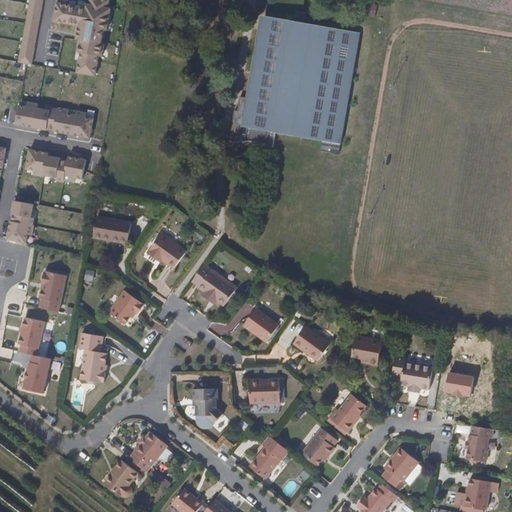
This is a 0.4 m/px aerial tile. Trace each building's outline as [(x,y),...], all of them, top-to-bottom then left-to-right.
[(42,0),(29,0),(19,57),(31,59),(42,0)] [(86,4),(63,0),(57,0),(55,16),(84,22),(80,46),(82,47),(77,72),(95,75),(99,50),(102,50),(104,38),(102,38),(104,25),(106,26),(110,5),(108,4),(108,0),(89,0),(89,1),(87,1),(86,4)] [(333,154),(358,32),(302,21),(304,12),(295,10),(294,15),(286,13),(285,18),(264,13),(240,132),(244,133),(244,137),(250,136),(259,138),(265,141),(268,145),(272,131),(318,140),(316,150),(333,154)] [(15,121),(33,124),(36,104),(37,100),(27,98),(26,102),(19,101),(15,121)] [(50,107),(36,104),(33,124),(46,126),(47,125),(54,126),(58,106),(50,104),(50,107)] [(58,104),(58,106),(54,126),(54,128),(72,131),(75,111),(67,109),(68,106),(58,104)] [(83,112),(75,111),(72,131),(89,134),(94,110),(84,108),(83,112)] [(29,146),(26,166),(33,167),(33,171),(43,173),(43,172),(46,152),(47,149),(29,146)] [(60,155),(46,152),(43,172),(56,174),(56,176),(63,178),(64,176),(66,157),(59,156),(60,155)] [(66,157),(64,176),(73,178),(74,174),(81,176),(85,156),(67,153),(66,157)] [(12,210),(11,217),(32,221),(33,214),(29,213),(31,200),(14,197),(11,210),(12,210)] [(126,241),(129,221),(93,215),(90,238),(106,241),(106,238),(126,241)] [(10,217),(7,233),(25,236),(26,229),(31,230),(33,221),(32,221),(11,217),(10,217)] [(171,271),(183,253),(158,235),(143,256),(153,262),(155,260),(159,263),(171,271)] [(230,293),(224,288),(226,285),(200,266),(188,284),(193,288),(194,290),(199,294),(200,295),(198,298),(207,304),(209,301),(213,304),(219,308),(230,293)] [(58,307),(66,272),(46,267),(44,268),(41,280),(43,281),(40,294),(42,294),(40,304),(58,307)] [(133,315),(141,304),(121,289),(105,312),(121,324),(130,312),(133,315)] [(36,350),(45,317),(26,313),(24,323),(22,328),(20,339),(22,339),(21,347),(36,350)] [(276,330),(253,313),(241,330),(250,337),(252,335),(266,345),(276,330)] [(316,364),(328,348),(303,330),(293,344),(306,354),(306,357),(316,364)] [(85,349),(103,352),(105,336),(82,333),(79,348),(85,349)] [(266,345),(252,335),(250,337),(264,347),(266,345)] [(374,371),(379,345),(351,339),(347,361),(357,363),(365,364),(364,368),(374,371)] [(306,354),(293,344),(292,346),(306,357),(306,354)] [(103,371),(105,364),(106,353),(103,352),(85,349),(80,380),(85,381),(87,384),(94,385),(96,382),(102,383),(103,382),(105,382),(107,371),(103,371)] [(52,357),(34,352),(32,360),(31,359),(29,369),(27,369),(26,376),(27,376),(25,386),(44,391),(52,357)] [(425,395),(428,372),(402,368),(403,362),(393,360),(389,382),(398,383),(397,390),(405,391),(405,392),(416,394),(417,393),(425,395)] [(277,407),(276,383),(265,383),(265,386),(258,387),(258,384),(246,384),(245,387),(246,389),(246,407),(277,407)] [(217,408),(216,391),(191,392),(191,403),(194,403),(194,408),(194,418),(204,418),(213,426),(222,416),(216,410),(215,408),(217,408)] [(350,425),(356,417),(364,408),(349,396),(336,413),(333,411),(326,420),(346,435),(352,427),(350,425)] [(332,452),(331,449),(336,443),(320,430),(300,455),(315,468),(320,462),(325,456),(327,458),(332,452)] [(483,469),(486,455),(485,454),(487,444),(489,445),(491,435),(471,431),(469,440),(468,441),(466,453),(467,455),(465,465),(469,466),(474,473),(479,468),(483,469)] [(146,471),(166,447),(149,434),(145,440),(140,446),(129,458),(146,471)] [(280,463),(287,454),(267,438),(260,447),(262,449),(253,461),(256,464),(251,470),(264,480),(279,462),(280,463)] [(226,453),(229,449),(223,444),(220,448),(226,453)] [(401,485),(416,468),(417,467),(399,452),(393,459),(396,460),(392,465),(390,463),(384,471),(386,473),(380,480),(393,490),(398,483),(401,485)] [(129,485),(139,473),(122,459),(116,465),(117,466),(116,468),(117,469),(113,473),(105,483),(120,496),(121,495),(124,495),(129,492),(130,488),(129,485)] [(251,470),(256,464),(253,461),(248,468),(251,470)] [(406,490),(419,474),(418,470),(416,468),(401,485),(403,487),(406,490)] [(305,482),(311,474),(304,469),(298,477),(305,482)] [(484,511),(489,487),(487,487),(488,483),(473,480),(473,484),(469,484),(467,492),(466,499),(464,499),(456,497),(453,510),(459,511),(464,511),(484,511)] [(398,494),(403,487),(401,485),(398,483),(393,490),(398,494)] [(184,511),(195,511),(205,500),(198,495),(196,496),(185,487),(172,502),(184,511)] [(381,511),(388,504),(390,505),(395,499),(380,487),(375,492),(373,491),(365,502),(362,499),(354,509),(357,511),(356,511),(381,511)]
